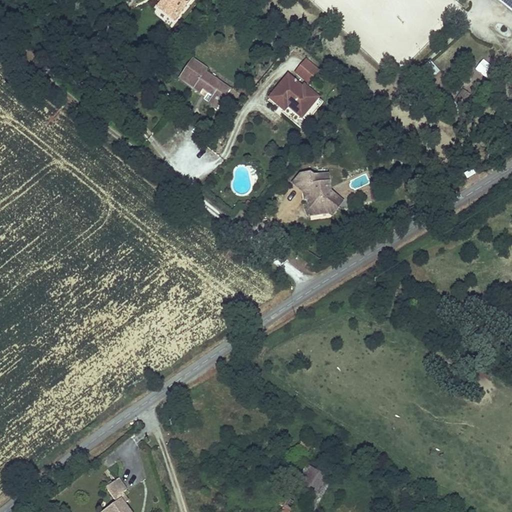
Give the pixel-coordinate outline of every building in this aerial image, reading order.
[(197,2),(194,0),(155,0),(162,6),(156,12),(174,28),(197,2)] [(511,3),(507,0),(493,0),(511,14),(511,3)] [(483,56),(476,66),(488,74),(495,64),(483,56)] [(194,61),(178,82),(200,99),(202,95),(211,102),(208,107),(221,117),(237,96),(207,74),(209,72),(194,61)] [(304,63),(294,75),(309,87),(319,75),(304,63)] [(287,77),(267,103),(285,117),(288,112),(301,123),(319,100),(304,87),(302,90),(287,77)] [(309,222),(329,219),(335,210),(329,205),(334,198),(332,197),(329,178),(314,180),(311,178),(299,179),(291,188),(303,198),(303,206),(307,206),(309,222)] [(332,221),(343,205),(334,198),(329,205),(335,210),(329,219),(332,221)] [(313,511),(331,479),(308,465),(281,511),(313,511)] [(119,479),(106,487),(116,502),(119,506),(111,511),(110,511),(107,508),(101,511),(130,511),(124,503),(129,500),(123,491),(126,489),(119,479)] [(111,511),(119,506),(116,502),(107,508),(110,511),(111,511)]
